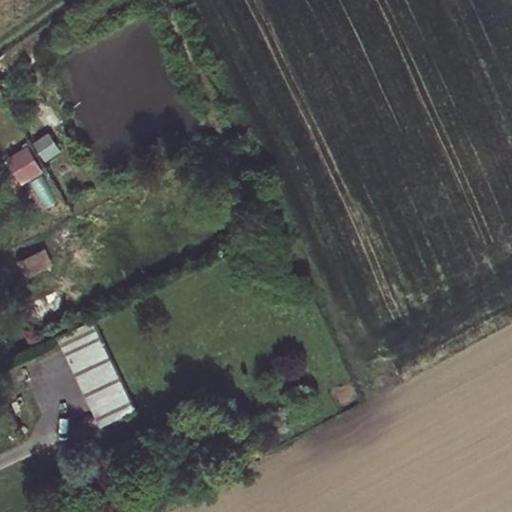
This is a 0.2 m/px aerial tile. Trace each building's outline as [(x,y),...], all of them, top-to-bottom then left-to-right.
[(23,183),(44,170),(30,149),(10,162),(23,183)] [(46,248),(20,261),(28,277),(54,264),(46,248)] [(35,327),(67,311),(56,288),(24,304),(35,327)] [(87,308),(69,316),(75,329),(93,320),(87,308)] [(75,329),(60,337),(104,425),(137,408),(93,320),(75,329)]
